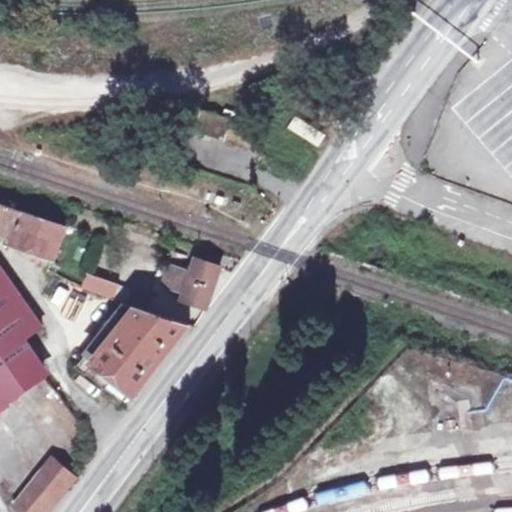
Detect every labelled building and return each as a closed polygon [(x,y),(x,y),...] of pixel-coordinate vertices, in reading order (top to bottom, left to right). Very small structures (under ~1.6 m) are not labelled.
[(225,143),(233,119),(193,106),(185,129),(225,143)] [(325,136),(295,117),(289,128),(319,147),(325,136)] [(0,233),(15,238),(13,243),(55,258),(66,226),(0,203),(0,233)] [(207,308),(221,268),(198,259),(193,273),(183,269),(176,289),(186,293),(184,300),(207,308)] [(176,289),(183,269),(171,265),(164,285),(176,289)] [(0,389),(9,402),(45,376),(22,344),(42,329),(0,269),(0,389)] [(112,299),(117,285),(88,275),(83,289),(112,299)] [(77,368),(126,407),(191,325),(128,303),(77,368)] [(0,389),(0,408),(9,402),(0,389)] [(53,458),(45,468),(66,491),(76,478),(53,458)] [(45,468),(28,489),(53,508),(66,491),(45,468)] [(28,489),(15,506),(22,511),(49,511),(53,508),(28,489)]
